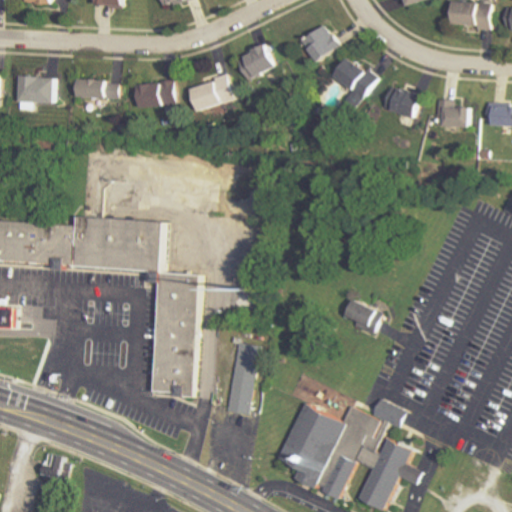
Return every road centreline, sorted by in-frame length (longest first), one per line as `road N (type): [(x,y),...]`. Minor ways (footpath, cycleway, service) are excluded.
road 1 (residential): [(0,37),(174,45),(278,0)]
road 2 (residential): [(355,0),(385,34),(422,56),(511,68)]
road 3 (primary): [(115,446),(243,511)]
road 4 (primary): [(0,405),(115,446)]
